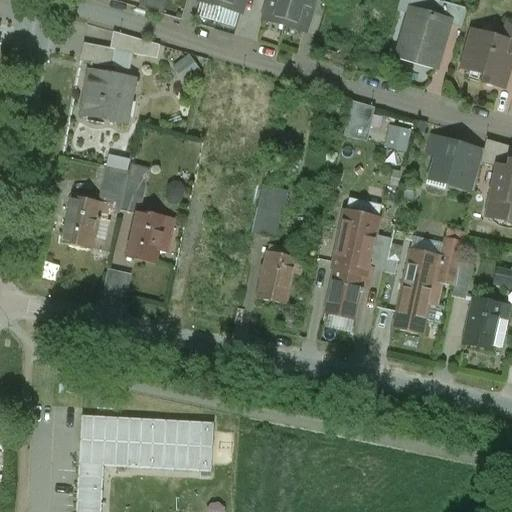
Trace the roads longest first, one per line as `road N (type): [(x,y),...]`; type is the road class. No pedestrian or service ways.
road 1 (residential): [(0,299),(511,409)]
road 2 (residential): [(511,133),(48,0)]
road 3 (residential): [(0,253),(42,20)]
